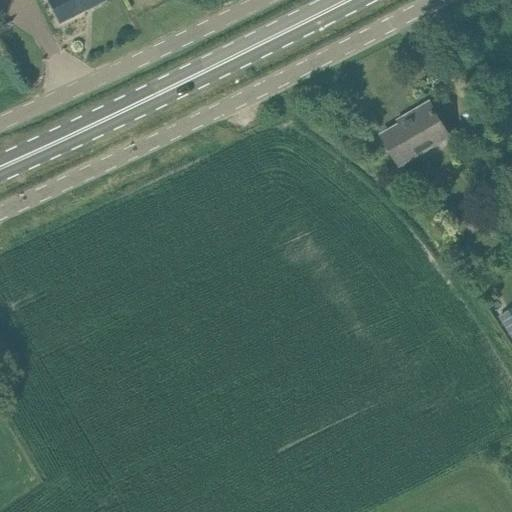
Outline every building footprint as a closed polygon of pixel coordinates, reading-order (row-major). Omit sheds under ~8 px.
[(48,0),(60,22),(86,8),(85,5),(95,0),(48,0)] [(511,136),(511,135),(511,98),(494,109),(511,136)] [(448,136),(439,120),(429,103),(412,113),(414,116),(383,134),(400,164),(448,136)] [(460,216),(454,226),(463,232),(469,223),(460,216)] [(511,306),(499,316),(511,335),(511,306)]
